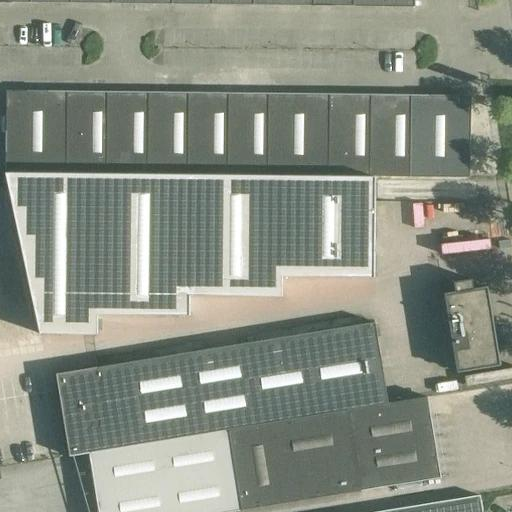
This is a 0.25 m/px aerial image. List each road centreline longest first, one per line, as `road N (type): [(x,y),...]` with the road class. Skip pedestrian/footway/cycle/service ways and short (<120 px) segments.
road 1 (unknown): [(511,251),(234,313),(126,328),(51,353),(13,401),(12,425),(29,474),(55,511)]
road 2 (unknown): [(269,511),(511,463)]
